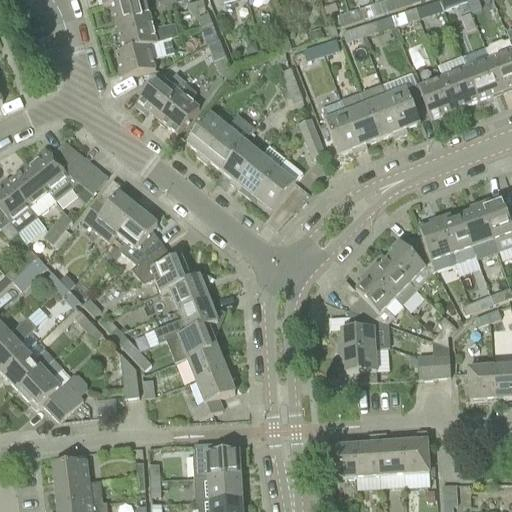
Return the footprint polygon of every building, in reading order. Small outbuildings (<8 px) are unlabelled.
[(137,0),(100,0),(103,9),(140,0),(138,0),(137,0)] [(116,32),(151,23),(145,0),(140,0),(103,9),(103,10),(110,8),(116,32)] [(424,4),(422,0),(400,0),(397,1),(400,12),(424,4)] [(443,16),(466,8),(463,0),(448,0),(438,4),(439,5),(443,16)] [(463,0),(466,8),(467,8),(470,15),(481,11),(478,4),(487,0),(463,0)] [(400,12),(397,1),(373,9),(376,21),(400,12)] [(443,16),(439,5),(438,4),(415,13),(419,24),(443,16)] [(187,16),(204,12),(203,5),(186,9),(187,16)] [(376,21),(373,9),(349,17),(353,28),(376,21)] [(415,13),(403,17),(406,28),(408,28),(419,24),(415,13)] [(353,28),(349,17),(337,20),(341,32),(353,28)] [(200,32),(211,28),(207,18),(196,22),(200,32)] [(175,29),(153,33),(151,23),(116,32),(122,56),(115,58),(156,48),(157,48),(157,47),(177,41),(175,29)] [(362,42),(377,37),(374,26),(358,31),(361,41),(362,42)] [(204,42),(215,38),(211,28),(200,32),(204,42)] [(362,42),(361,41),(358,31),(342,37),(345,47),(362,42)] [(310,46),(322,42),(319,32),(307,37),(310,46)] [(279,57),(283,56),(291,54),(288,43),(275,46),(279,57)] [(501,96),(511,92),(511,54),(508,44),(504,46),(501,44),(489,49),(487,52),(484,53),(488,63),(501,96)] [(213,66),(225,61),(218,45),(207,49),(213,66)] [(247,47),(245,52),(247,58),(257,55),(254,45),(247,47)] [(323,60),(339,55),(335,45),(319,50),(322,60),(323,60)] [(150,50),(157,48),(156,48),(115,58),(121,83),(156,74),(150,50)] [(323,60),(322,60),(319,50),(303,55),(306,66),(323,60)] [(270,72),(286,66),(283,56),(279,57),(266,62),(270,72)] [(229,71),(225,61),(213,66),(217,76),(229,71)] [(478,105),(501,96),(488,63),(465,72),(478,105)] [(454,115),(478,105),(465,72),(441,81),(454,115)] [(287,93),(296,89),(290,73),(280,77),(286,93),(287,93)] [(185,89),(186,88),(175,79),(168,88),(159,80),(134,110),(145,120),(148,116),(157,124),(178,97),(185,89)] [(430,124),(454,115),(441,81),(417,90),(421,98),(430,124)] [(189,105),(196,97),(185,89),(178,97),(157,124),(177,140),(199,112),(189,105)] [(292,109),(302,104),(296,89),(287,93),(286,93),(292,109)] [(381,90),(400,140),(407,137),(405,133),(419,128),(409,103),(421,98),(417,90),(417,89),(406,94),(385,102),(381,90)] [(393,142),(400,140),(381,90),(361,98),(365,109),(378,144),(392,139),(393,142)] [(378,144),(365,109),(361,98),(340,106),(360,155),(366,153),(365,149),(378,144)] [(353,158),(360,155),(340,106),(320,114),(338,160),(352,154),(353,158)] [(201,164),(227,132),(210,119),(186,147),(198,157),(195,160),(201,164)] [(243,146),(254,133),(237,120),(227,132),(201,164),(206,169),(209,166),(220,175),(243,146)] [(303,141),(316,136),(311,123),(297,129),(302,142),(303,141)] [(88,146),(91,143),(78,133),(76,136),(88,146)] [(310,164),(324,158),(316,136),(303,141),(302,142),(310,164)] [(234,192),(260,160),(243,146),(220,175),(231,184),(229,187),(234,192)] [(75,186),(89,168),(64,148),(50,159),(45,153),(35,161),(38,164),(29,172),(26,168),(25,168),(48,197),(55,206),(77,188),(75,186)] [(277,173),(284,164),(269,151),(262,161),(260,160),(234,192),(251,205),(277,173)] [(55,206),(48,197),(25,168),(16,176),(19,179),(10,187),(7,183),(6,183),(29,212),(47,198),(54,207),(55,206)] [(83,193),(98,175),(89,168),(75,186),(77,188),(83,193)] [(277,173),(251,205),(268,219),(295,187),(277,173)] [(92,200),(107,182),(98,175),(83,193),(92,200)] [(28,213),(29,212),(6,183),(0,188),(0,193),(0,194),(0,215),(18,238),(36,223),(28,213)] [(132,203),(129,207),(118,198),(109,208),(100,201),(80,225),(109,248),(115,240),(115,241),(140,210),(132,203)] [(511,211),(505,214),(502,206),(492,209),(491,206),(479,210),(492,245),(497,258),(511,252),(511,211)] [(145,220),(148,216),(140,210),(115,241),(127,249),(120,257),(136,269),(162,250),(152,235),(157,229),(145,220)] [(497,258),(492,245),(479,210),(469,214),(470,217),(460,221),(472,252),(477,265),(497,258)] [(57,243),(72,224),(63,216),(47,235),(48,236),(57,243)] [(460,221),(451,224),(450,221),(438,225),(451,259),(455,270),(475,263),(476,265),(477,265),(472,252),(460,221)] [(455,270),(451,259),(438,225),(429,228),(429,226),(417,230),(422,241),(421,242),(430,266),(436,277),(455,270)] [(57,243),(48,236),(47,235),(42,241),(52,249),(57,243)] [(436,277),(430,266),(421,242),(412,245),(405,252),(399,246),(390,255),(393,257),(386,264),(382,260),(381,261),(409,288),(416,295),(434,277),(434,278),(436,277)] [(180,262),(173,264),(162,250),(136,269),(132,274),(142,288),(152,284),(157,298),(169,293),(199,281),(200,277),(190,273),(186,275),(180,262)] [(12,286),(37,263),(30,256),(5,279),(12,286)] [(416,295),(409,288),(381,261),(373,268),(375,270),(368,278),(395,305),(402,312),(403,312),(401,310),(416,295)] [(21,297),(48,273),(37,263),(12,286),(11,286),(21,297)] [(160,297),(157,298),(157,299),(170,294),(178,316),(208,304),(203,291),(207,289),(211,282),(200,277),(199,281),(160,297)] [(63,290),(61,288),(51,278),(44,284),(55,296),(63,290)] [(351,313),(348,316),(373,325),(387,330),(394,322),(393,321),(386,314),(395,305),(368,278),(360,286),(363,288),(355,296),(358,299),(349,308),(353,311),(351,313)] [(12,286),(5,279),(0,284),(0,296),(11,286),(12,286)] [(68,295),(63,290),(55,296),(71,313),(78,306),(68,295)] [(511,300),(509,293),(494,299),(497,308),(508,304),(511,302),(511,300)] [(472,317),(493,310),(489,301),(469,308),(469,309),(472,317)] [(93,322),(100,315),(89,303),(82,310),(93,322)] [(181,323),(153,335),(159,349),(166,346),(176,342),(177,342),(217,327),(220,328),(225,317),(217,314),(213,315),(208,304),(178,316),(181,323)] [(472,317),(469,309),(469,308),(460,311),(464,321),(472,317)] [(489,327),(501,323),(498,314),(486,319),(489,327)] [(84,335),(91,328),(80,316),(73,323),(84,335)] [(374,355),(373,325),(348,316),(350,335),(340,335),(341,345),(337,346),(338,357),(374,355)] [(177,342),(176,342),(185,365),(216,352),(212,340),(216,338),(225,317),(220,328),(217,327),(177,342)] [(115,344),(122,338),(104,319),(97,326),(115,344)] [(477,332),(489,327),(486,319),(474,323),(477,332)] [(447,342),(456,334),(444,322),(438,328),(441,333),(435,341),(447,346),(447,342)] [(9,340),(0,348),(0,376),(2,379),(26,357),(27,356),(35,348),(28,339),(35,332),(27,323),(9,340)] [(0,348),(10,339),(9,339),(0,328),(0,348)] [(95,346),(102,340),(91,328),(84,335),(95,346)] [(139,357),(122,338),(115,344),(132,363),(139,357)] [(450,382),(448,353),(431,346),(431,347),(432,362),(433,362),(434,383),(450,382)] [(226,362),(221,364),(216,352),(185,365),(193,387),(230,372),(226,362)] [(19,396),(53,364),(44,354),(35,364),(27,356),(2,379),(19,396)] [(339,367),(336,368),(337,379),(352,378),(353,389),(377,387),(376,377),(375,356),(375,355),(338,357),(339,367)] [(151,370),(139,357),(132,363),(144,376),(151,370)] [(139,403),(135,375),(119,358),(119,359),(124,404),(139,403)] [(418,384),(434,383),(433,362),(432,362),(417,363),(418,384)] [(71,381),(53,364),(19,396),(36,415),(42,409),(59,428),(83,406),(72,395),(65,387),(71,381)] [(495,403),(511,402),(511,369),(492,371),(495,403)] [(469,405),(495,403),(492,371),(467,373),(469,405)] [(230,372),(193,387),(202,409),(194,412),(199,425),(222,415),(217,404),(234,397),(229,384),(234,382),(230,372)] [(144,403),(154,402),(152,385),(143,386),(144,403)] [(403,480),(428,478),(426,436),(416,436),(417,446),(401,447),(403,480)] [(401,447),(386,448),(385,438),(377,439),(379,481),(403,480),(401,447)] [(355,483),(379,481),(377,439),(368,439),(369,449),(353,450),(355,483)] [(353,450),(338,451),(337,441),(328,442),(331,484),(355,483),(353,450)] [(211,457),(211,450),(211,449),(193,450),(194,460),(192,460),(193,483),(240,480),(238,455),(211,457)] [(54,492),(89,488),(86,466),(52,470),(54,492)] [(135,482),(144,482),(143,469),(134,469),(135,482)] [(150,486),(160,485),(158,469),(148,470),(150,486)] [(240,480),(193,483),(195,508),(197,507),(209,507),(209,506),(241,504),(240,480)] [(135,496),(144,495),(144,482),(135,482),(135,496)] [(151,502),(161,502),(160,485),(150,486),(151,502)] [(56,511),(71,511),(102,508),(100,487),(89,489),(89,488),(54,492),(56,511)] [(452,511),(452,510),(456,510),(454,490),(441,491),(442,511),(452,511)]
